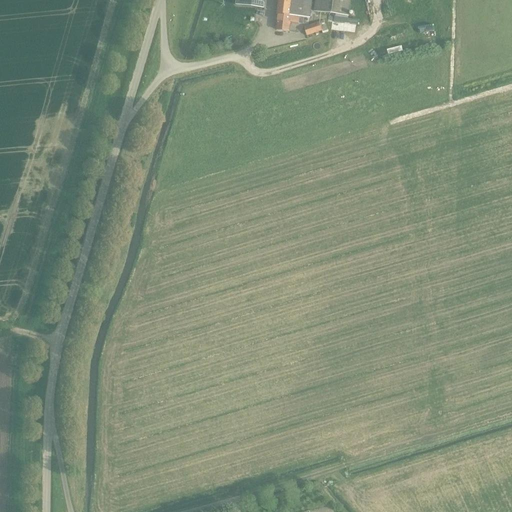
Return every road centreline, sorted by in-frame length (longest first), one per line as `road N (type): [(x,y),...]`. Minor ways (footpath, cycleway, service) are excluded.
road 1 (unclassified): [(49,418),(57,351),(160,0)]
road 2 (track): [(511,414),(236,499)]
road 3 (track): [(390,121),(511,86)]
